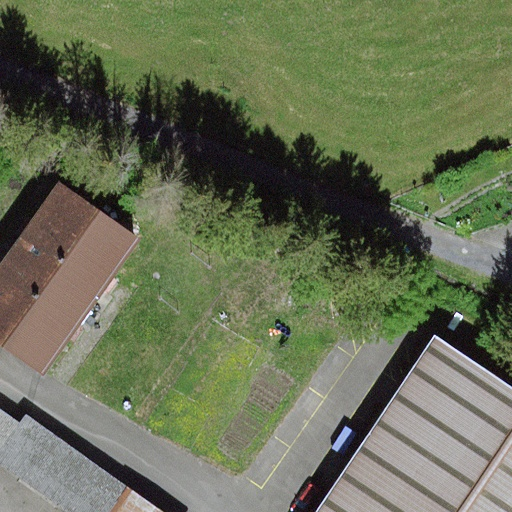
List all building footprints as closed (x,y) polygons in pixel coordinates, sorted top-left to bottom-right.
[(134,241),(61,188),(14,255),(87,307),(134,241)] [(87,307),(14,255),(0,273),(0,344),(40,373),(87,307)] [(511,511),(511,389),(433,337),(314,511),(511,511)] [(18,427),(0,414),(0,462),(68,511),(107,511),(124,490),(24,418),(18,427)] [(155,511),(124,489),(124,490),(107,511),(155,511)]
